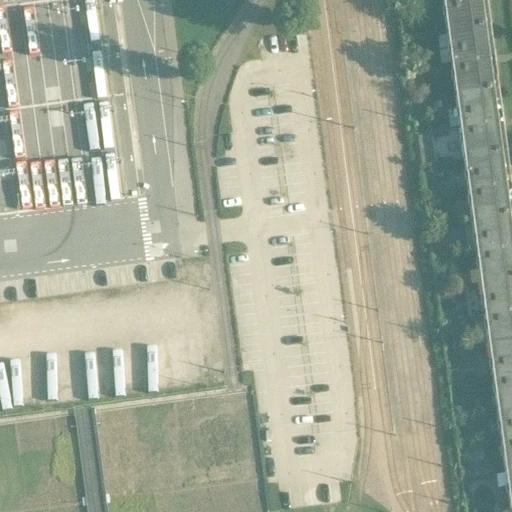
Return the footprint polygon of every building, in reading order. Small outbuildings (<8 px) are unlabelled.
[(485,0),(439,0),(444,36),(490,30),(485,0)] [(490,30),(444,36),(453,99),(498,93),(490,30)] [(498,93),(453,99),(461,161),(506,155),(498,93)] [(511,198),(506,155),(461,161),(470,224),(511,218),(511,198)] [(511,218),(470,224),(478,285),(511,281),(511,218)] [(511,281),(478,285),(486,349),(511,345),(511,281)] [(511,345),(486,349),(495,412),(511,409),(511,345)] [(511,409),(495,412),(503,474),(511,472),(511,409)] [(511,511),(511,472),(503,474),(508,511),(511,511)]
